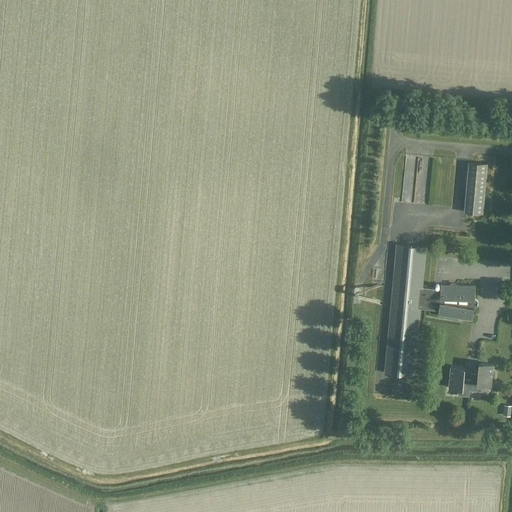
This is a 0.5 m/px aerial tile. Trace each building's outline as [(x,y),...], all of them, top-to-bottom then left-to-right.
[(405,157),(405,169),(421,169),(421,157),(405,157)] [(468,161),(464,211),(467,212),(483,213),(488,163),(469,161),(468,161)] [(395,242),(386,346),(384,372),(413,375),(419,307),(438,308),(437,313),(472,318),(474,305),(472,305),(473,297),(474,297),(475,284),(440,283),(440,288),(433,287),(421,286),(425,245),(395,242)] [(470,371),(469,380),(469,388),(469,389),(480,390),(481,383),(490,384),(492,362),(479,361),(478,372),(470,371)] [(469,395),(469,389),(469,388),(469,380),(463,379),(464,366),(450,365),(448,386),(457,387),(457,394),(469,395)]
